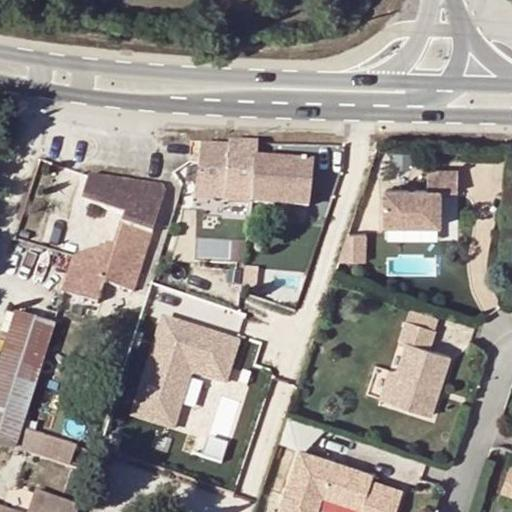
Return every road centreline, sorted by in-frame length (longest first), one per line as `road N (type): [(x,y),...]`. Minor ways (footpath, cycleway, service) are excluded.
road 1 (tertiary): [(344,80),(162,73),(0,49)]
road 2 (tertiary): [(0,87),(323,117)]
road 3 (tertiary): [(323,117),(511,122)]
road 4 (residential): [(511,359),(460,511)]
road 5 (tertiary): [(433,0),(408,60),(344,80)]
road 6 (tertiary): [(323,117),(396,116),(443,85)]
